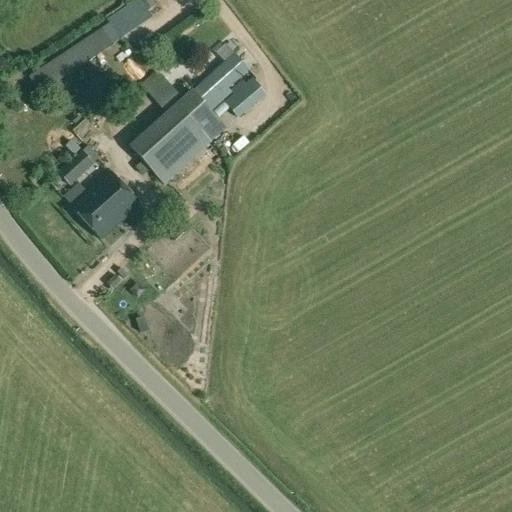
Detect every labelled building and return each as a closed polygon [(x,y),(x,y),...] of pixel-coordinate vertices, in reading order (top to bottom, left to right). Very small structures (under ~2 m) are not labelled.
[(117,43),(145,23),(133,7),(28,78),(40,96),(118,44),(117,43)] [(157,55),(171,69),(179,62),(165,47),(157,55)] [(226,62),(192,92),(210,113),(232,94),(228,89),(250,70),(236,54),(226,62)] [(130,149),(163,185),(225,130),(210,113),(192,92),(182,100),(161,75),(144,90),(166,116),(130,149)] [(237,119),(265,95),(252,79),(224,103),(237,119)] [(93,168),(81,155),(59,175),(71,189),(93,168)] [(110,172),(85,194),(78,186),(63,199),(70,207),(100,241),(140,204),(110,172)]
